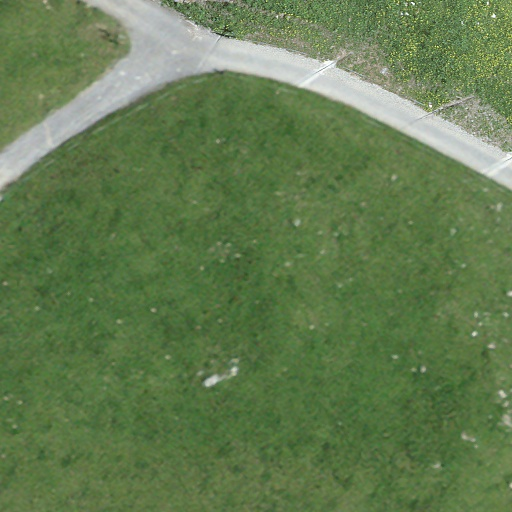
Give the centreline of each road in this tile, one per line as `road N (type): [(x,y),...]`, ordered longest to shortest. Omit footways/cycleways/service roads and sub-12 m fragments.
road 1 (track): [(197,45),(327,72),(511,172)]
road 2 (track): [(0,171),(113,85),(197,45)]
